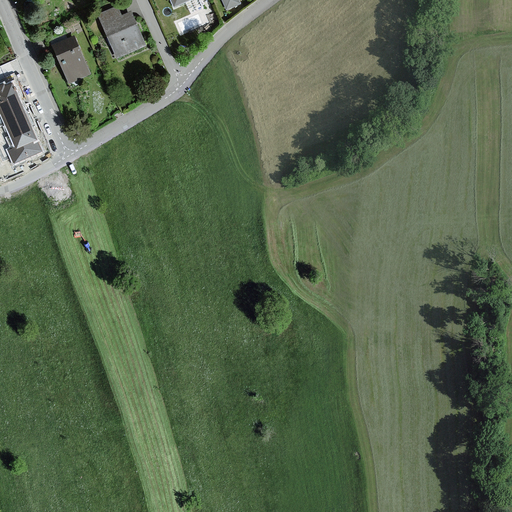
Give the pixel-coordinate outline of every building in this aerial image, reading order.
[(169,0),(173,8),(192,0),(169,0)] [(238,0),(222,0),(226,10),(240,4),(238,0)] [(118,5),(98,14),(117,57),(146,44),(132,11),(123,15),(118,5)] [(75,36),(53,45),(69,83),(91,74),(75,36)] [(17,82),(0,89),(0,135),(1,137),(35,121),(17,82)]
